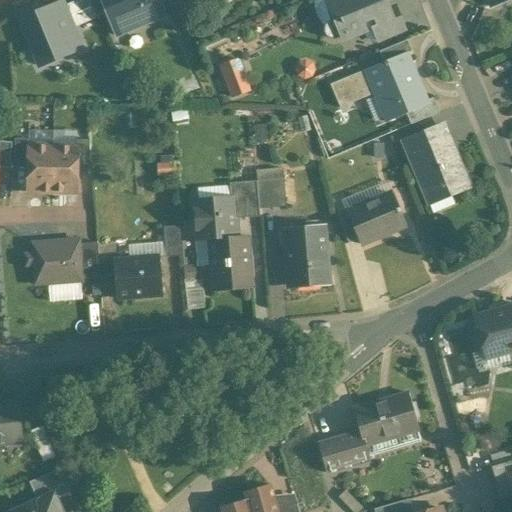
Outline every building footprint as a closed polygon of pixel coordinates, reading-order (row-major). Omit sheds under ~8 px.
[(87,0),(77,0),(64,6),(73,29),(95,20),(87,0)] [(107,13),(101,0),(88,0),(96,17),(107,13)] [(101,0),(107,13),(116,36),(164,16),(157,0),(101,0)] [(329,0),(337,20),(329,23),(327,24),(326,26),(325,27),(325,29),(324,31),(325,33),(326,35),(327,37),(328,38),(330,39),(333,40),(336,39),(362,28),(364,33),(372,29),(384,24),(381,16),(389,12),(383,0),(329,0)] [(64,6),(62,3),(39,13),(36,8),(18,15),(40,67),(82,49),(73,29),(64,6)] [(384,24),(372,29),(377,42),(405,30),(400,17),(384,24)] [(407,41),(380,52),(384,64),(407,55),(412,52),(407,41)] [(384,64),(330,85),(340,108),(375,93),(388,122),(407,114),(428,106),(427,102),(417,79),(415,80),(405,56),(407,55),(384,64)] [(222,62),(229,97),(243,94),(235,59),(222,62)] [(427,102),(428,106),(407,114),(411,126),(440,114),(434,99),(427,102)] [(431,131),(404,142),(427,198),(448,189),(451,195),(470,188),(458,159),(451,162),(446,151),(448,151),(444,140),(436,144),(431,131)] [(28,140),(15,140),(15,164),(27,164),(28,146),(28,140)] [(89,141),(77,141),(77,147),(78,147),(78,165),(90,165),(89,141)] [(12,143),(0,142),(0,168),(10,170),(12,143)] [(28,146),(27,164),(27,193),(52,193),(53,147),(28,146)] [(77,147),(53,147),(52,193),(77,194),(78,165),(78,147),(77,147)] [(284,179),(256,182),(259,210),(286,208),(284,179)] [(256,182),(229,184),(230,198),(232,198),(233,220),(259,217),(259,210),(256,182)] [(391,194),(348,212),(349,216),(359,239),(362,245),(381,237),(380,236),(390,233),(405,227),(399,213),(400,212),(398,209),(391,194)] [(232,198),(230,198),(194,201),(197,241),(209,240),(235,238),(233,220),(232,198)] [(359,239),(349,216),(338,221),(348,243),(359,239)] [(180,226),(164,228),(166,258),(183,256),(180,226)] [(325,226),(283,230),(287,286),(329,282),(327,262),(326,262),(324,228),(325,228),(325,226)] [(235,238),(209,240),(214,292),(251,289),(247,237),(235,238)] [(79,240),(32,244),(33,254),(31,254),(26,258),(27,264),(32,267),(34,267),(36,285),(82,282),(82,280),(79,244),(79,240)] [(97,243),(79,244),(82,280),(100,279),(97,243)] [(158,258),(115,261),(118,299),(161,296),(158,258)] [(203,280),(185,282),(187,313),(205,312),(203,280)] [(511,307),(475,318),(486,359),(511,351),(511,307)] [(408,395),(381,403),(380,401),(354,409),(360,432),(363,443),(365,443),(417,428),(408,395)] [(0,405),(0,445),(22,443),(18,403),(0,405)] [(365,443),(368,454),(421,439),(417,428),(365,443)] [(360,432),(318,444),(326,473),(370,461),(368,454),(365,443),(363,443),(360,432)] [(511,459),(489,466),(495,488),(510,484),(507,474),(511,472),(511,459)] [(60,469),(29,483),(37,501),(54,493),(57,499),(71,493),(60,469)] [(271,486),(244,494),(246,501),(247,501),(250,511),(278,511),(277,508),(271,486)] [(347,489),(339,496),(353,511),(355,511),(362,506),(347,489)] [(37,501),(12,511),(62,511),(57,499),(54,493),(37,501)] [(412,511),(409,500),(374,510),(374,511),(412,511)] [(246,501),(221,509),(221,511),(250,511),(247,501),(246,501)] [(300,511),(297,502),(277,508),(278,511),(300,511)]
